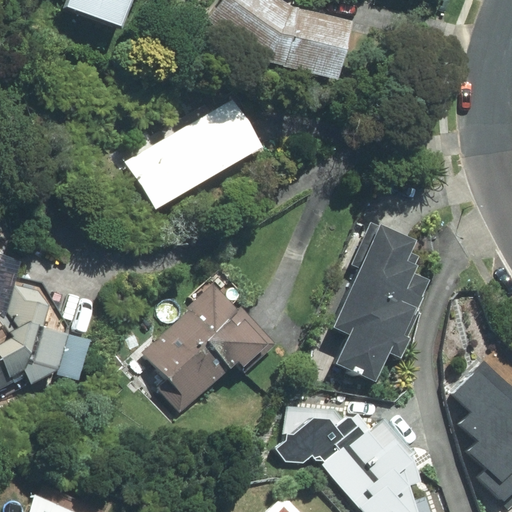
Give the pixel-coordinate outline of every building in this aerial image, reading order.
[(58,0),(55,11),(108,32),(120,0),(58,0)] [(341,26),(291,12),(273,0),(214,0),(199,24),(270,72),(323,87),(341,26)] [(223,102),(119,166),(149,214),(252,150),(223,102)] [(401,248),(366,232),(322,331),(339,339),(326,370),(363,386),(375,359),(389,365),(398,343),(394,341),(411,301),(392,293),(402,271),(393,267),(401,248)] [(215,275),(204,286),(124,365),(174,415),(223,366),(231,374),(254,351),(260,357),(272,346),(236,310),(243,303),(215,275)] [(35,286),(16,281),(13,293),(5,290),(0,307),(0,390),(16,382),(19,389),(47,374),(59,327),(35,286)] [(511,461),(511,400),(491,378),(481,388),(466,371),(439,397),(457,417),(448,426),(466,445),(457,454),(475,474),(467,481),(495,511),(511,511),(511,490),(510,489),(511,487),(511,469),(508,465),(511,461)] [(405,505),(396,474),(411,461),(377,421),(364,432),(347,412),(278,409),(276,461),(309,462),(351,511),(428,511),(422,497),(405,505)] [(34,504),(22,499),(16,511),(96,511),(98,509),(42,486),(34,504)] [(261,511),(290,511),(275,497),(261,511)]
